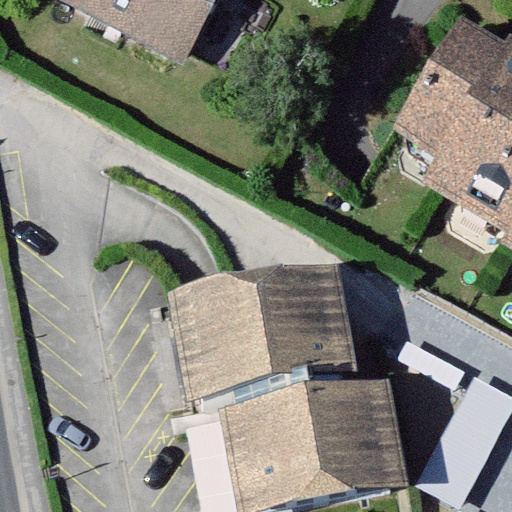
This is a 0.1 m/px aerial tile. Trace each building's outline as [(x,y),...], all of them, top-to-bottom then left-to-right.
[(81,0),(68,24),(174,82),(219,0),(81,0)] [(315,0),(339,13),(346,0),(315,0)] [(511,63),(460,32),(390,147),(511,220),(511,63)] [(339,284),(170,314),(205,511),(366,511),(412,504),(393,397),(360,403),(339,284)] [(511,511),(511,446),(501,469),(461,448),(440,488),(461,498),(453,511),(511,511)]
